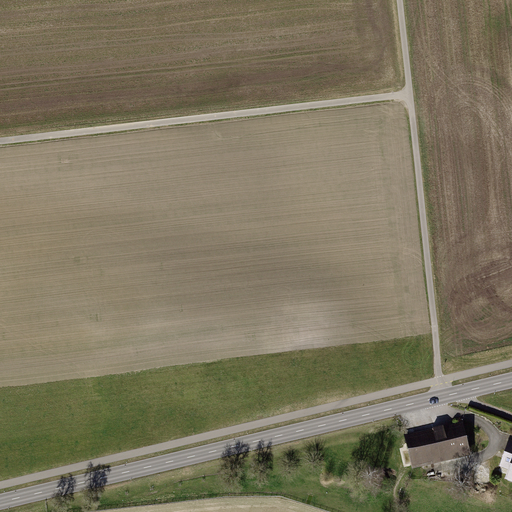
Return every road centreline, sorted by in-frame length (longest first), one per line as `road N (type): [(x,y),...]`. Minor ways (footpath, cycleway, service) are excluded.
road 1 (tertiary): [(511,379),(0,503)]
road 2 (track): [(0,136),(410,94)]
